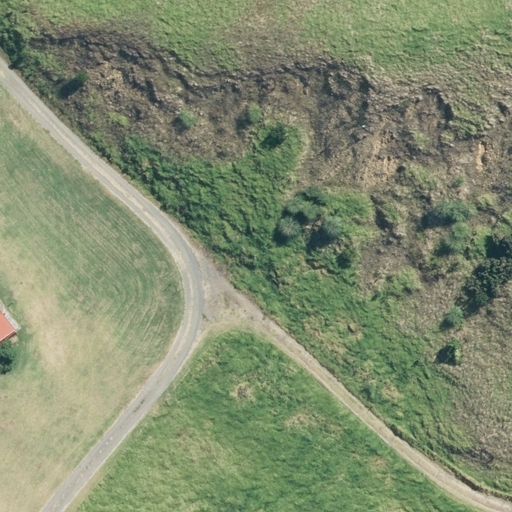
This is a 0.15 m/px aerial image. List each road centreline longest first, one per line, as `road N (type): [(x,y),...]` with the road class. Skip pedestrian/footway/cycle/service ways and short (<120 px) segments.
road 1 (track): [(46,511),(175,364),(189,334),(194,286),(167,232),(0,72)]
road 2 (track): [(511,510),(454,484),(396,443),(252,313),(189,268)]
